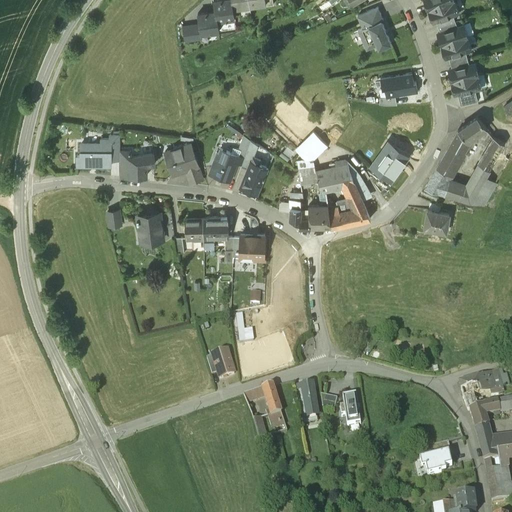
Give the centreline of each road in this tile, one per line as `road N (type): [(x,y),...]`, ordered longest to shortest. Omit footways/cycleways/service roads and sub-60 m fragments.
road 1 (residential): [(311,246),(388,216),(435,152),(438,89),(406,0)]
road 2 (residential): [(19,188),(70,184),(223,200),(311,246)]
road 3 (tertiary): [(95,442),(28,290),(19,188)]
road 4 (residential): [(95,442),(324,359)]
road 5 (tertiary): [(19,188),(44,75),(86,0)]
road 6 (residential): [(488,511),(479,457),(442,379)]
road 7 (residential): [(324,359),(442,379)]
